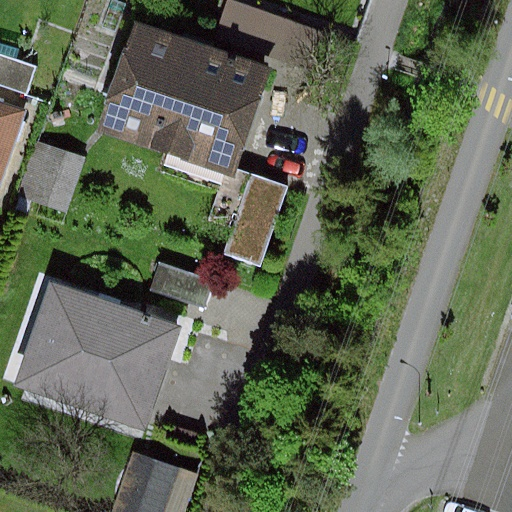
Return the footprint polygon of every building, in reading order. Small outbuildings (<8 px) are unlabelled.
[(285,8),(257,0),(237,0),(226,37),(272,51),(285,8)] [(226,37),(140,12),(105,129),(236,169),(272,51),(226,37)] [(33,185),(77,193),(86,145),(41,137),(33,185)] [(232,241),(263,255),(294,190),(263,175),(232,241)] [(187,314),(58,269),(22,372),(150,417),(187,314)] [(173,511),(189,465),(145,450),(126,506),(143,511),(173,511)]
